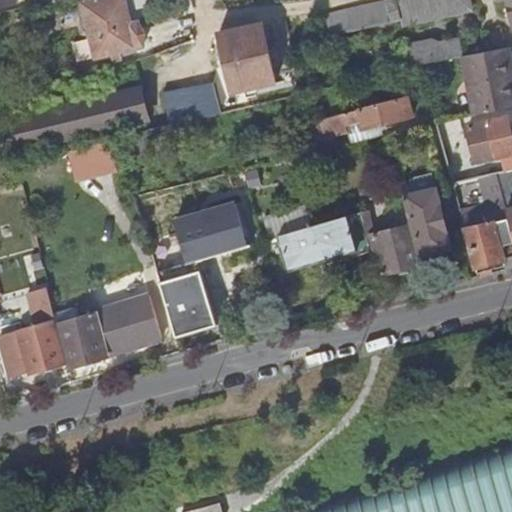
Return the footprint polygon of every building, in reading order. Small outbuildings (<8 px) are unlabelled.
[(96,58),(112,54),(113,59),(122,57),(121,52),(145,47),(140,25),(130,27),(123,0),(106,0),(84,6),(96,58)] [(390,24),(402,21),(396,0),(392,0),(385,2),(390,24)] [(463,13),(461,4),(407,17),(402,0),(396,0),(402,21),(403,27),(463,13)] [(402,0),(407,17),(461,4),(459,0),(402,0)] [(332,37),(390,24),(385,2),(327,15),(332,37)] [(461,4),(463,13),(472,11),(470,2),(461,4)] [(220,34),(233,93),(276,84),(263,25),(220,34)] [(444,61),(460,58),(457,43),(441,47),(440,43),(409,49),(413,68),(416,67),(421,66),(444,61)] [(511,76),(507,48),(465,57),(475,114),(511,107),(511,76)] [(214,82),(172,92),(180,123),(222,113),(214,82)] [(16,120),(23,148),(146,118),(139,89),(16,120)] [(172,125),(180,123),(172,92),(164,93),(172,125)] [(3,106),(14,102),(13,93),(1,96),(3,106)] [(365,132),(365,130),(403,121),(398,102),(320,121),(322,131),(357,123),(360,133),(365,132)] [(505,173),(511,171),(511,138),(507,120),(467,130),(475,164),(501,157),(505,173)] [(453,186),(461,184),(445,125),(437,127),(453,186)] [(295,158),(298,169),(314,165),(311,154),(295,158)] [(407,197),(436,189),(432,174),(415,178),(416,183),(405,186),(407,197)] [(198,260),(224,253),(211,210),(236,204),(225,175),(135,197),(139,212),(157,272),(198,260)] [(511,262),(511,226),(510,219),(497,175),(478,179),(486,205),(460,212),(478,273),(493,269),(492,268),(495,264),(506,261),(506,263),(511,262)] [(467,183),(461,184),(453,186),(457,201),(471,197),(467,183)] [(414,226),(424,264),(453,256),(436,189),(407,197),(408,202),(414,226)] [(280,236),(312,227),(307,207),(264,219),(270,239),(280,236)] [(289,270),(370,248),(361,212),(312,227),(280,236),(289,270)] [(382,274),(424,264),(414,226),(374,237),(382,274)] [(218,327),(198,260),(157,272),(169,311),(177,338),(218,327)] [(47,315),(54,313),(48,289),(41,291),(47,315)] [(150,295),(96,309),(97,314),(109,354),(163,339),(150,295)] [(76,308),(55,314),(57,322),(67,362),(68,368),(109,357),(97,314),(79,319),(76,308)] [(30,372),(67,362),(57,322),(19,332),(30,372)] [(511,511),(511,450),(469,465),(314,511),(511,511)]
